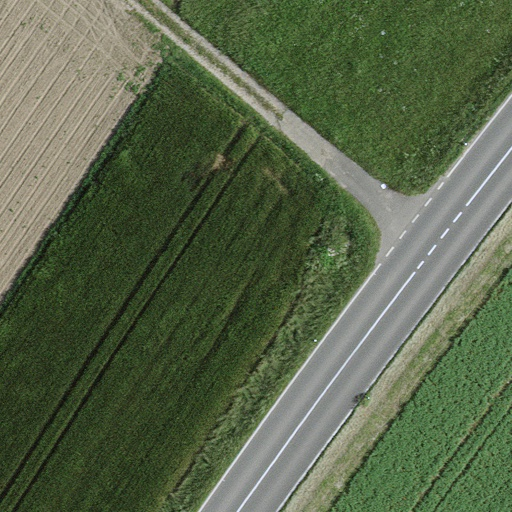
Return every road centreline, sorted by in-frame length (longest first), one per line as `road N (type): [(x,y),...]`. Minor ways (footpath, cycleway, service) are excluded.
road 1 (primary): [(236,511),(511,149)]
road 2 (track): [(142,0),(436,243)]
